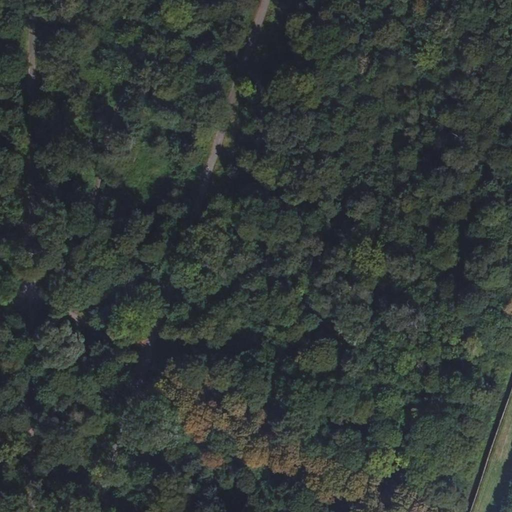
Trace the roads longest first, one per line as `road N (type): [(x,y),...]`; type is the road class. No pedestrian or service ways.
road 1 (track): [(97,511),(276,0)]
road 2 (track): [(32,511),(35,0)]
road 3 (track): [(0,263),(385,511)]
